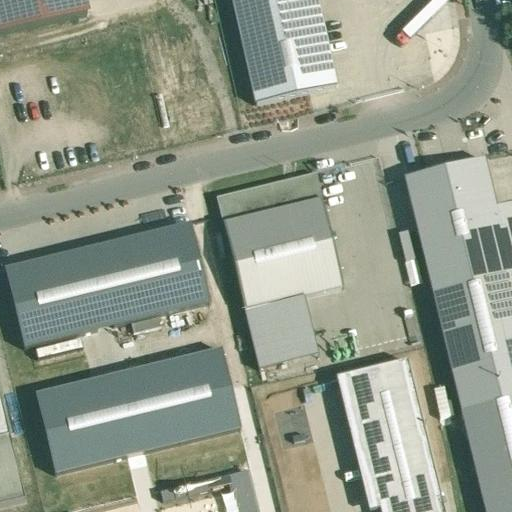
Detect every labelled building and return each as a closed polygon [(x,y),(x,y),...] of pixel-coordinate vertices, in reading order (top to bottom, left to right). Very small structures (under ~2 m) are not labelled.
[(83,0),(0,0),(0,42),(89,23),(83,0)] [(93,31),(146,24),(142,0),(138,0),(89,7),(93,31)] [(311,0),(228,0),(252,110),(331,92),(311,0)] [(495,217),(484,170),(411,187),(490,511),(511,511),(511,287),(511,283),(511,282),(511,222),(510,214),(495,217)] [(217,201),(223,227),(322,203),(315,177),(217,201)] [(322,203),(223,227),(245,316),(304,301),(344,292),(322,203)] [(189,227),(7,271),(27,352),(209,308),(189,227)] [(304,301),(245,316),(260,374),(319,359),(304,301)] [(221,353),(36,398),(55,478),(240,433),(221,353)] [(443,511),(407,364),(336,381),(368,511),(379,511),(380,511),(379,511),(443,511)] [(0,398),(0,509),(26,504),(0,398)]
